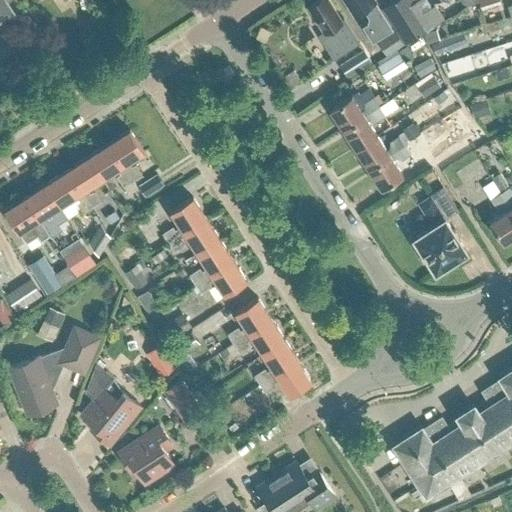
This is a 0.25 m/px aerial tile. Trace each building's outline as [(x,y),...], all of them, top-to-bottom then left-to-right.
[(0,0),(0,15),(11,8),(5,0),(0,0)] [(314,0),(307,5),(323,29),(317,34),(333,58),(359,41),(344,18),(341,19),(328,0),(314,0)] [(345,0),(354,14),(363,9),(368,16),(367,22),(362,26),(372,41),(392,28),(374,0),(345,0)] [(436,23),(428,9),(422,13),(413,0),(391,0),(382,7),(405,43),(436,23)] [(477,0),(481,9),(501,3),(499,0),(477,0)] [(428,9),(436,23),(442,19),(434,6),(428,9)] [(376,38),(385,53),(403,42),(394,27),(376,38)] [(435,28),(422,33),(426,44),(431,42),(439,39),(438,39),(435,28)] [(439,39),(431,42),(435,53),(456,45),(451,34),(438,39),(439,39)] [(476,41),(478,51),(497,48),(495,38),(476,41)] [(371,61),(362,48),(339,63),(347,76),(371,61)] [(386,78),(408,64),(402,53),(379,67),(386,78)] [(419,75),(435,66),(428,56),(413,65),(419,75)] [(504,65),(493,69),(497,78),(508,75),(504,65)] [(300,79),(294,69),(280,78),(287,88),(300,79)] [(442,89),(432,96),(436,102),(447,95),(442,89)] [(343,127),(379,104),(373,95),(364,101),(365,107),(361,110),(351,94),(330,107),(343,127)] [(469,102),(473,116),(490,111),(485,97),(469,102)] [(385,113),(379,104),(343,127),(356,147),(377,133),(367,118),(370,116),(376,119),(385,113)] [(420,131),(413,120),(401,127),(409,138),(420,131)] [(129,127),(108,141),(133,178),(142,173),(135,162),(132,165),(128,159),(144,149),(129,127)] [(386,148),(377,133),(356,147),(369,166),(404,143),(399,134),(390,140),(390,146),(386,148)] [(133,178),(108,141),(87,154),(102,176),(117,167),(120,172),(117,174),(124,184),(133,178)] [(410,152),(404,143),(369,166),(381,186),(402,173),(392,157),(395,155),(401,158),(410,152)] [(102,176),(87,154),(67,167),(91,205),(100,199),(93,189),(90,191),(87,186),(102,176)] [(91,205),(67,167),(46,181),(60,203),(75,193),(79,199),(75,201),(82,211),(91,205)] [(145,194),(163,182),(156,171),(138,183),(145,194)] [(508,186),(499,171),(490,177),(499,192),(508,186)] [(133,178),(124,184),(128,192),(137,186),(133,178)] [(60,203),(46,181),(25,194),(49,232),(59,226),(52,216),(49,218),(45,213),(60,203)] [(441,186),(430,194),(419,201),(430,219),(435,216),(438,221),(414,236),(435,269),(438,267),(442,268),(447,265),(448,261),(466,249),(445,217),(457,210),(441,186)] [(511,191),(508,186),(499,192),(511,211),(511,201),(511,200),(511,198),(511,191)] [(511,233),(511,211),(499,192),(490,197),(496,206),(502,206),(505,209),(489,220),(502,240),(511,233)] [(3,208),(24,241),(37,233),(40,238),(49,232),(25,194),(4,208),(3,208)] [(168,240),(205,216),(192,195),(170,209),(180,224),(174,228),(172,224),(162,231),(168,240)] [(205,216),(168,240),(174,249),(184,242),(182,239),(187,236),(197,251),(219,236),(205,216)] [(110,235),(100,220),(87,240),(97,254),(110,235)] [(219,236),(197,251),(206,266),(201,269),(199,266),(189,273),(195,282),(232,257),(219,236)] [(75,274),(92,263),(95,261),(81,240),(61,253),(75,274)] [(163,247),(150,255),(154,261),(167,253),(163,247)] [(246,278),(232,257),(195,282),(200,291),(211,284),(209,281),(214,277),(224,293),(246,278)] [(47,292),(58,284),(44,261),(32,269),(47,292)] [(61,283),(74,275),(66,263),(54,271),(61,283)] [(146,281),(134,263),(124,270),(135,288),(146,281)] [(15,310),(40,294),(28,277),(4,293),(15,310)] [(156,301),(166,294),(154,278),(144,285),(156,301)] [(157,304),(146,288),(137,295),(148,311),(157,304)] [(233,340),(270,316),(257,295),(235,309),(245,325),(240,328),(237,325),(227,332),(233,340)] [(0,318),(2,322),(13,315),(5,304),(0,307),(0,318)] [(162,327),(168,337),(188,325),(181,314),(162,327)] [(270,316),(233,340),(239,350),(249,343),(247,340),(252,336),(262,351),(284,337),(270,316)] [(39,353),(8,366),(27,412),(58,400),(51,382),(54,375),(57,376),(63,361),(84,370),(99,335),(75,325),(62,353),(53,350),(40,355),(39,353)] [(191,328),(168,343),(167,344),(175,356),(199,341),(191,328)] [(284,337),(262,351),(272,366),(266,370),(264,366),(254,373),(260,382),(298,358),(284,337)] [(145,351),(161,374),(174,366),(168,356),(169,355),(165,348),(163,349),(159,342),(145,351)] [(311,379),(298,358),(260,382),(266,391),(276,385),(274,381),(279,378),(289,393),(311,379)] [(93,398),(81,413),(97,426),(94,430),(109,442),(140,404),(122,389),(113,374),(95,360),(84,390),(93,398)] [(421,426),(393,443),(426,494),(511,438),(511,367),(499,375),(500,376),(481,389),(487,398),(475,406),(473,402),(457,413),(459,416),(447,424),(441,414),(422,426),(421,426)] [(163,389),(183,419),(201,407),(181,377),(163,389)] [(172,442),(159,423),(118,450),(129,466),(133,463),(144,481),(174,462),(164,448),(172,442)] [(317,464),(305,472),(296,458),(277,471),(299,506),(309,499),(314,507),(335,493),(317,464)] [(277,471),(257,484),(269,502),(268,506),(259,511),(289,511),(299,506),(277,471)] [(30,511),(23,496),(8,503),(11,511),(30,511)]
